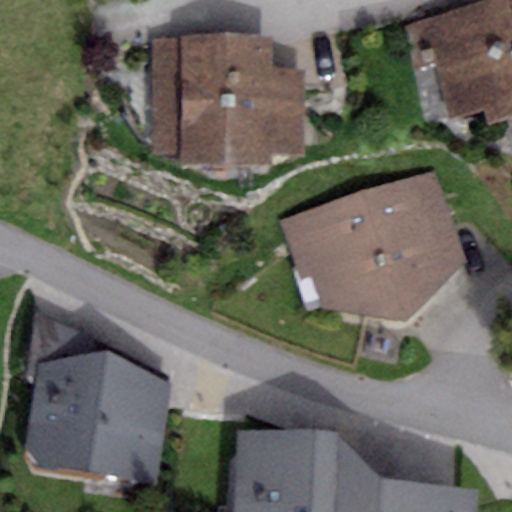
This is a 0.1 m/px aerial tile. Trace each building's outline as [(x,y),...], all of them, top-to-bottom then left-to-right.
[(447,120),(484,110),(488,125),(511,119),(511,0),(500,0),(406,24),(418,71),(433,67),(447,120)] [(270,38),(152,39),(153,153),(180,152),(181,164),(272,163),(272,158),(303,157),(302,70),(271,71),(270,38)] [(437,173),(283,217),(307,310),(405,318),(463,265),(437,173)] [(153,483),(158,473),(174,385),(105,353),(38,363),(26,453),(43,470),(153,483)] [(336,431),(240,432),(234,511),(475,511),(477,490),(381,480),(336,431)]
